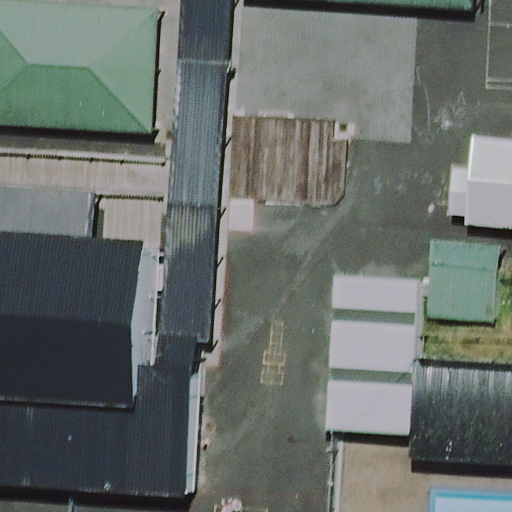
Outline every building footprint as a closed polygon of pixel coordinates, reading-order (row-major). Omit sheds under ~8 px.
[(244,0),(244,3),(475,19),(476,0),(244,0)] [(162,10),(0,1),(0,125),(156,133),(162,10)] [(0,486),(188,499),(199,342),(156,339),(164,214),(102,210),(103,193),(0,186),(0,486)] [(430,321),(495,325),(500,246),(434,242),(430,321)] [(330,433),(413,438),(417,369),(422,282),(339,277),(330,433)] [(412,460),(511,466),(511,374),(417,369),(413,438),(412,460)]
